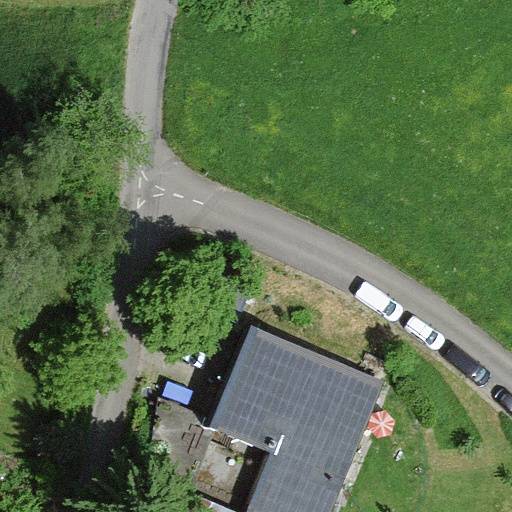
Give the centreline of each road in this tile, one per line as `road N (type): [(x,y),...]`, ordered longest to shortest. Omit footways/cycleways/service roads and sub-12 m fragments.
road 1 (residential): [(143,182),(320,252),(384,286),(511,376)]
road 2 (unclassified): [(143,182),(89,511)]
road 3 (unclassified): [(158,0),(143,182)]
